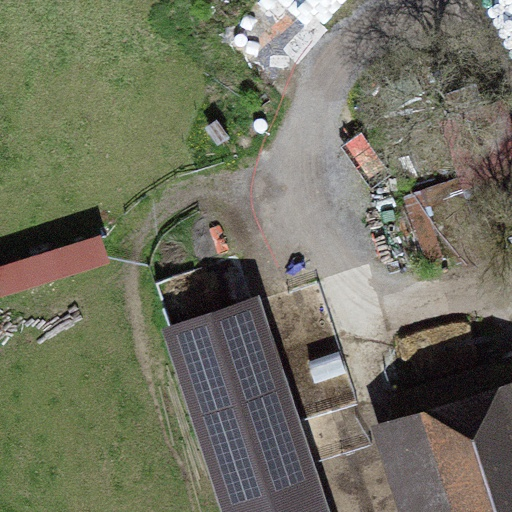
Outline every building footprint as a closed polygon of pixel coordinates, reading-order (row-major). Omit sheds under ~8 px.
[(274,0),(229,36),(256,71),(348,0),(274,0)] [(511,150),(497,109),(448,126),(485,231),(511,221),(511,150)] [(439,184),(408,194),(428,260),(459,250),(439,184)] [(108,235),(0,251),(0,282),(112,264),(108,235)] [(337,511),(270,287),(172,316),(230,511),(337,511)] [(366,423),(351,366),(324,373),(339,430),(366,423)] [(511,511),(511,387),(380,427),(406,511),(511,511)]
